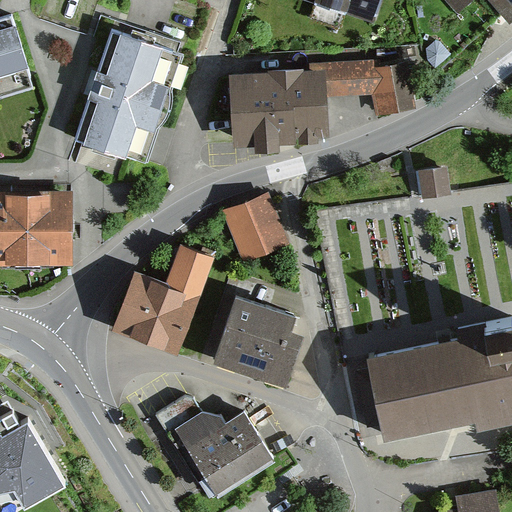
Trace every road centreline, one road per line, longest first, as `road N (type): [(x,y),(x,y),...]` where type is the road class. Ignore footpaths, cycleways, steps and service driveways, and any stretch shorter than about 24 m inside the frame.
road 1 (residential): [(69,373),(162,362),(316,409),(342,423),(368,511)]
road 2 (tertiary): [(193,206),(410,127),(511,64)]
road 3 (residential): [(193,206),(185,164),(233,0)]
road 4 (tertiary): [(39,344),(110,270),(193,206)]
road 5 (tertiary): [(69,373),(155,511)]
